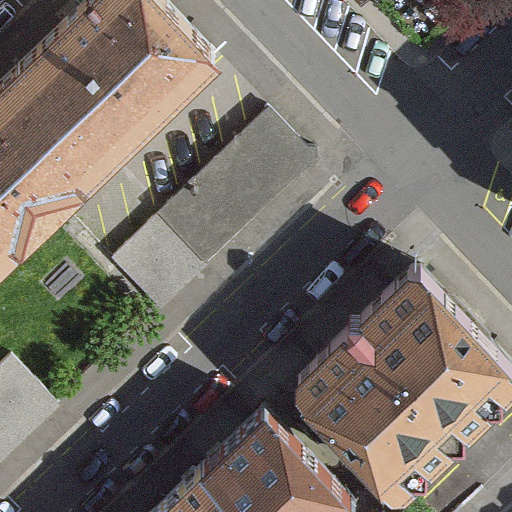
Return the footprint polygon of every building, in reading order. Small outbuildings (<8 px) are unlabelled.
[(84,0),(40,43),(123,128),(210,45),(167,0),(84,0)] [(40,43),(0,80),(0,229),(8,238),(41,207),(123,128),(40,43)] [(268,100),(160,206),(207,254),(316,148),(268,100)] [(159,301),(207,254),(160,206),(111,254),(159,301)] [(0,245),(8,238),(0,229),(0,245)] [(511,358),(424,266),(408,266),(360,312),(345,311),(344,327),(293,375),(293,388),(385,484),(401,487),(511,381),(511,358)] [(0,359),(0,454),(56,402),(9,352),(4,357),(0,359)] [(271,399),(210,455),(263,511),(326,511),(353,487),(271,399)] [(263,511),(210,455),(149,511),(263,511)] [(400,511),(387,499),(374,511),(400,511)]
